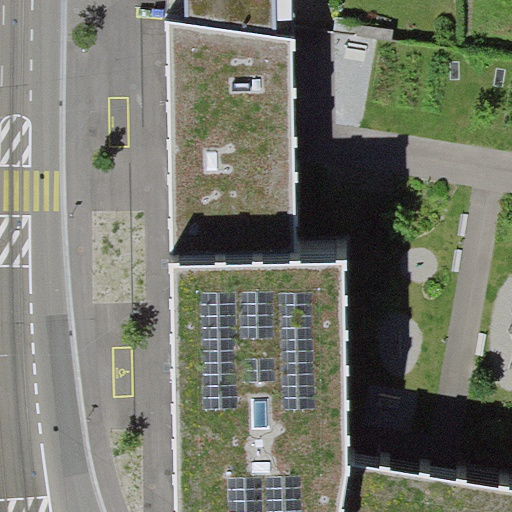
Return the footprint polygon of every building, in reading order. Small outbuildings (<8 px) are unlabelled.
[(180,0),(181,11),(284,27),(290,28),(289,0),(180,0)] [(266,148),(284,27),(181,11),(139,5),(124,127),(266,148)] [(320,97),(314,152),(436,166),(442,110),(320,97)] [(445,181),(145,138),(125,279),(327,308),(335,253),(432,267),(445,181)] [(243,511),(255,337),(127,328),(115,511),(243,511)] [(330,351),(321,410),(451,431),(460,372),(330,351)] [(511,511),(511,498),(473,491),(468,511),(511,511)]
